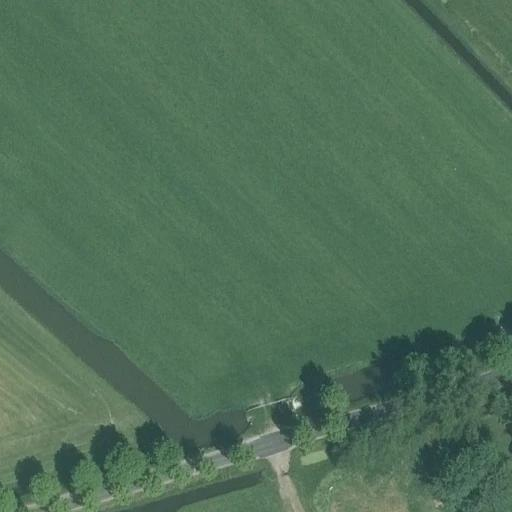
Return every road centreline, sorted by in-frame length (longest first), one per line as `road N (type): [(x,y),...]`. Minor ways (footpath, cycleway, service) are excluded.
road 1 (unclassified): [(46,511),(511,375)]
road 2 (track): [(257,378),(296,511)]
